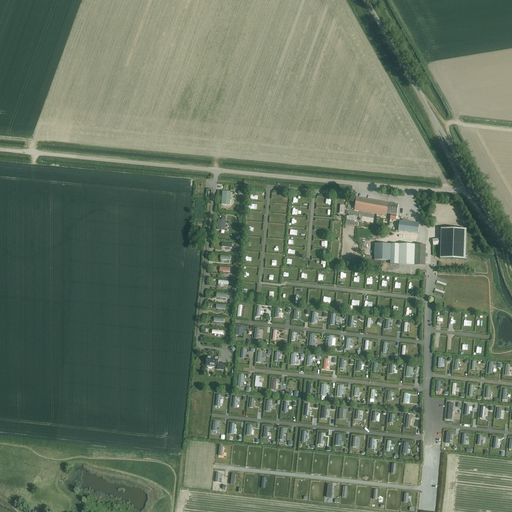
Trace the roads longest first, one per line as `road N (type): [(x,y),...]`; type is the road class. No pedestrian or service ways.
road 1 (unclassified): [(459,187),(0,149)]
road 2 (unclassified): [(502,238),(433,119)]
road 3 (unclassified): [(433,119),(365,0)]
